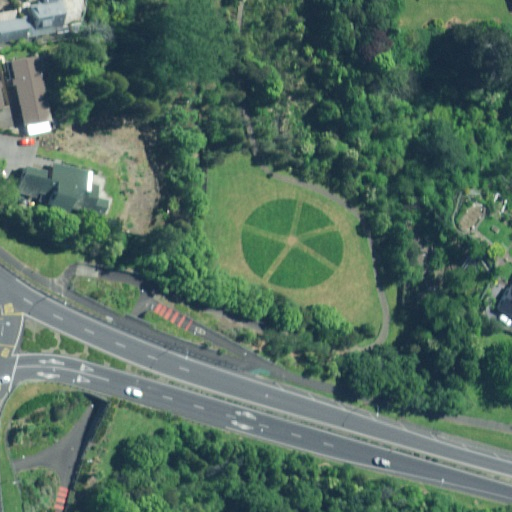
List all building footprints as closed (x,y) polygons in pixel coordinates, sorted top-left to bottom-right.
[(51,2),(34,5),(23,7),(26,30),(55,26),(51,2)] [(0,44),(19,41),(15,19),(0,21),(0,44)] [(15,126),(46,120),(37,74),(39,74),(36,55),(3,61),(15,126)] [(42,168),(17,163),(12,193),(41,198),(39,206),(95,217),(99,195),(92,194),(93,187),(91,187),(91,183),(81,181),(82,172),(83,168),(43,161),(42,168)] [(511,321),(511,276),(501,296),(497,294),(489,309),(511,321)]
